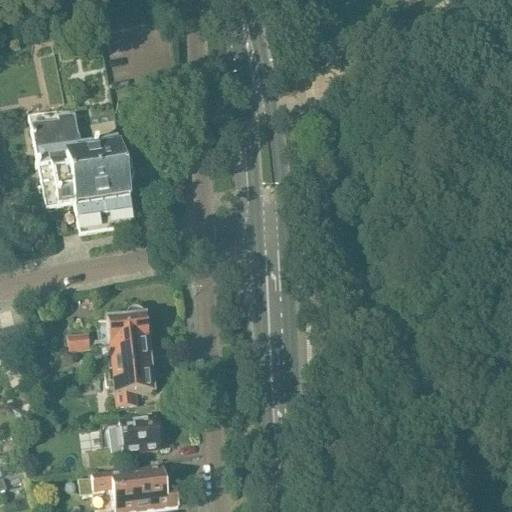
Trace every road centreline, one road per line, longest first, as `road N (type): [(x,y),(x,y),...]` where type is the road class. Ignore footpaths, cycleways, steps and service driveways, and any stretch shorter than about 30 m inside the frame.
road 1 (residential): [(205,245),(225,511)]
road 2 (residential): [(193,0),(205,245)]
road 3 (secondary): [(282,462),(290,391),(281,234)]
road 4 (secondary): [(255,236),(265,392),(282,462)]
road 5 (residential): [(0,291),(205,245)]
road 6 (secondary): [(281,234),(275,142),(259,116)]
road 7 (secondary): [(259,116),(249,149),(255,236)]
